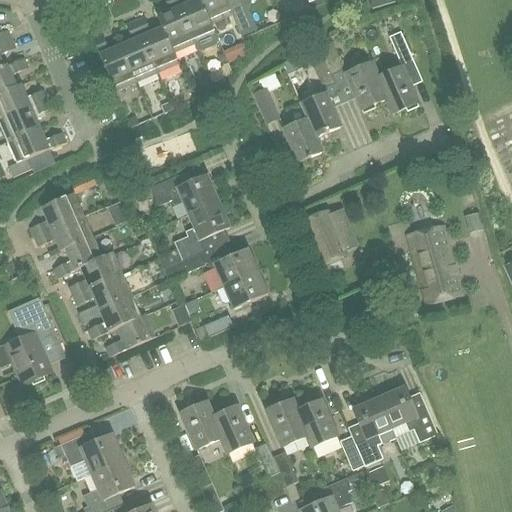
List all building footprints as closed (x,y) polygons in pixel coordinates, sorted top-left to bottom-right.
[(196,46),(175,0),(164,0),(170,14),(158,19),(163,30),(174,55),(175,55),(196,46)] [(212,26),(200,1),(189,6),(186,0),(175,0),(196,46),(199,52),(204,52),(217,47),(220,42),(217,37),(213,26),(212,26)] [(230,9),(225,0),(199,0),(200,1),(212,26),(213,26),(233,17),(230,9)] [(369,0),(373,11),(396,4),(394,0),(369,0)] [(252,30),(241,5),(230,9),(233,17),(241,35),(252,30)] [(163,30),(152,35),(145,20),(136,24),(158,75),(180,66),(175,55),(174,55),(163,30)] [(158,75),(136,24),(126,28),(133,43),(122,48),(138,84),(158,75)] [(0,46),(13,41),(9,32),(3,35),(1,31),(0,31),(0,46)] [(401,65),(413,60),(402,34),(390,39),(401,65)] [(138,84),(122,48),(110,53),(103,38),(94,42),(116,93),(138,84)] [(17,50),(13,41),(0,46),(0,71),(5,70),(0,58),(17,50)] [(333,77),(321,49),(319,44),(307,51),(310,59),(324,91),(336,86),(333,77)] [(334,44),(321,49),(333,77),(346,72),(334,44)] [(13,78),(29,71),(25,61),(5,70),(0,71),(0,97),(18,90),(18,89),(13,78)] [(418,106),(403,71),(385,79),(379,64),(373,67),(379,81),(378,82),(387,101),(386,102),(392,117),(418,106)] [(379,81),(373,67),(347,78),(362,112),(386,102),(387,101),(378,82),(379,81)] [(0,122),(49,102),(45,92),(28,99),(23,87),(18,89),(18,90),(0,97),(0,122)] [(267,127),(280,121),(267,92),(254,98),(267,127)] [(342,129),(333,110),(327,96),(302,107),(308,122),(317,141),(342,129)] [(36,118),(52,111),(49,102),(0,122),(0,124),(9,145),(41,130),(36,118)] [(324,155),(317,141),(308,122),(283,133),(299,166),(324,155)] [(46,142),(41,130),(9,145),(18,166),(9,169),(14,179),(32,171),(28,162),(68,145),(63,135),(46,142)] [(101,166),(69,184),(78,201),(110,183),(101,166)] [(208,179),(197,184),(192,171),(173,179),(173,181),(151,190),(159,209),(172,203),(175,208),(183,204),(189,217),(219,204),(208,179)] [(35,240),(84,218),(75,197),(42,211),(47,224),(31,231),(35,240)] [(105,200),(83,209),(88,222),(110,214),(105,200)] [(200,243),(231,229),(219,204),(189,217),(194,230),(186,234),(188,239),(175,245),(184,263),(201,256),(205,254),(200,243)] [(304,223),(323,267),(346,257),(327,213),(304,223)] [(94,240),(84,218),(35,240),(39,249),(56,242),(61,254),(66,252),(94,240)] [(409,237),(427,306),(462,297),(444,227),(409,237)] [(103,261),(103,260),(94,240),(66,252),(71,264),(54,271),(58,281),(81,271),(81,270),(103,261)] [(249,251),(233,258),(215,266),(224,289),(258,274),(249,251)] [(123,277),(114,255),(103,260),(103,261),(81,270),(81,271),(86,282),(70,290),(74,299),(123,277)] [(170,283),(206,267),(201,256),(184,263),(165,271),(170,283)] [(127,283),(149,274),(142,259),(121,268),(127,283)] [(269,297),(258,274),(224,289),(225,289),(217,292),(222,303),(226,305),(231,303),(235,312),(269,297)] [(133,299),(123,277),(74,299),(78,308),(95,301),(100,313),(133,299)] [(118,330),(146,318),(146,317),(142,319),(133,299),(100,313),(105,325),(88,332),(93,342),(118,331),(118,330)] [(59,342),(42,302),(21,311),(25,323),(16,327),(22,342),(0,351),(0,364),(3,371),(14,366),(23,388),(53,375),(42,350),(59,342)] [(230,317),(204,328),(196,332),(200,341),(208,337),(209,340),(235,328),(230,317)] [(155,339),(146,318),(118,330),(118,331),(123,342),(106,349),(110,359),(155,339)] [(405,389),(380,401),(397,439),(409,433),(410,434),(415,432),(421,445),(439,437),(426,408),(416,412),(405,389)] [(396,439),(397,439),(380,401),(354,412),(367,442),(356,447),(365,468),(366,469),(384,461),(378,447),(383,445),(379,437),(392,431),(395,438),(396,439)] [(298,415),(299,415),(294,404),(269,414),(284,449),(308,439),(309,438),(298,415)] [(323,404),(299,415),(298,415),(309,438),(308,439),(313,450),(338,439),(323,404)] [(214,421),(215,421),(208,406),(183,417),(198,451),(222,441),(223,441),(214,421)] [(239,410),(215,421),(214,421),(223,441),(222,441),(229,456),(254,445),(239,410)] [(86,463),(93,478),(124,464),(113,438),(89,448),(85,437),(61,447),(71,470),(86,463)] [(365,468),(356,447),(352,438),(341,443),(353,473),(365,468)] [(281,474),(274,460),(268,446),(257,451),(269,479),(281,474)] [(274,460),(281,474),(287,489),(292,502),(300,499),(294,486),(300,483),(286,454),(274,460)] [(202,491),(214,486),(201,457),(189,462),(202,491)] [(135,489),(124,464),(93,478),(99,492),(84,498),(88,509),(84,511),(112,511),(116,510),(112,500),(135,489)] [(338,511),(351,505),(353,504),(348,493),(353,491),(348,480),(320,492),(325,503),(304,511),(338,511)]
